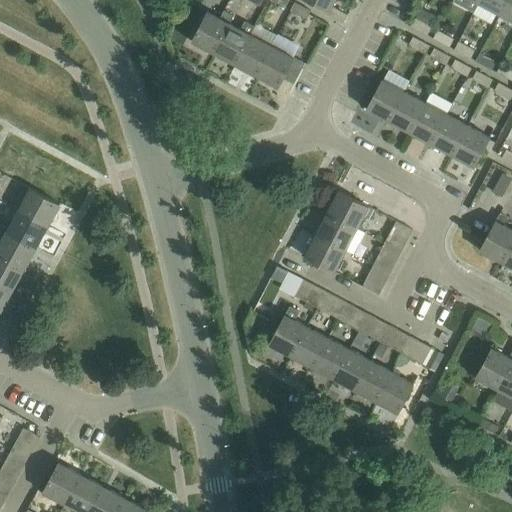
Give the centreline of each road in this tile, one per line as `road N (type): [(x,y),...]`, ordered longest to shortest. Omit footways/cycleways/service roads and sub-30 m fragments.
road 1 (residential): [(309,133),(432,194),(443,208),(429,245),(436,269),(511,310)]
road 2 (unclassified): [(202,389),(155,184)]
road 3 (unclassified): [(155,184),(128,92),(100,32),(71,0)]
road 4 (residential): [(309,133),(155,184)]
road 5 (residential): [(377,0),(309,133)]
road 6 (residential): [(202,389),(102,410),(69,400)]
road 7 (residential): [(12,511),(69,400)]
road 8 (unclassified): [(220,511),(202,389)]
